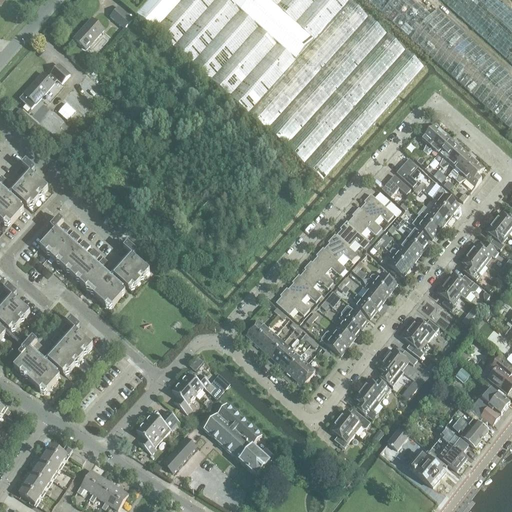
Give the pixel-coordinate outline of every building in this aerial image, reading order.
[(149,0),(136,15),(324,182),(424,69),(349,3),(350,2),(347,0),(149,0)] [(431,18),(410,0),(365,0),(381,14),(411,40),(511,131),(511,77),(437,10),(431,18)] [(440,0),(511,64),(511,10),(500,0),(440,0)] [(119,8),(110,18),(124,32),(133,22),(119,8)] [(92,21),(74,40),(86,51),(104,31),(92,21)] [(43,75),(24,96),(20,100),(32,110),(36,106),(54,86),(54,85),(57,82),(62,86),(70,77),(59,67),(51,76),(48,80),(43,75)] [(68,123),(76,114),(67,106),(59,115),(68,123)] [(38,127),(20,111),(16,116),(34,132),(38,127)] [(423,152),(425,154),(443,133),(434,126),(421,140),(426,144),(423,152)] [(443,133),(425,154),(426,155),(433,151),(438,155),(451,140),(443,133)] [(451,140),(438,155),(442,159),(439,166),(441,168),(459,147),(451,140)] [(459,147),(441,168),(442,170),(450,165),(454,169),(467,155),(459,147)] [(467,155),(454,169),(458,173),(455,181),(457,182),(475,162),(467,155)] [(408,160),(404,165),(413,173),(417,168),(408,160)] [(477,177),(484,169),(475,162),(457,182),(458,184),(466,180),(475,188),(481,180),(477,177)] [(12,195),(27,208),(27,209),(32,203),(35,205),(40,200),(37,198),(40,194),(43,197),(48,191),(32,176),(35,173),(32,170),(33,169),(26,163),(16,175),(20,179),(23,175),(27,179),(12,195)] [(409,177),(413,173),(404,165),(400,169),(409,177)] [(416,184),(409,177),(400,169),(396,174),(412,189),(416,184)] [(0,221),(4,226),(7,223),(11,227),(24,212),(0,190),(0,185),(1,184),(5,187),(9,183),(2,177),(0,178),(0,221)] [(410,191),(394,177),(390,181),(398,189),(406,196),(410,191)] [(386,186),(394,194),(398,189),(390,181),(389,181),(386,186)] [(381,191),(390,199),(394,194),(386,186),(385,186),(381,191)] [(459,207),(450,200),(451,198),(441,190),(432,200),(436,203),(443,208),(452,215),(457,208),(459,207)] [(464,194),(458,200),(462,204),(468,198),(464,194)] [(370,196),(366,201),(367,202),(360,210),(373,222),(379,216),(387,224),(394,216),(370,196)] [(452,215),(436,203),(430,212),(445,224),(452,215)] [(373,222),(360,210),(358,209),(355,213),(357,214),(348,224),(361,236),(367,229),(375,237),(376,237),(378,239),(384,232),(373,222)] [(445,224),(430,212),(426,216),(422,214),(419,217),(423,220),(439,232),(445,224)] [(496,219),(492,223),(509,236),(511,232),(511,216),(509,221),(501,214),(497,219),(496,219)] [(77,243),(81,239),(74,232),(66,241),(60,235),(63,231),(67,234),(71,230),(59,219),(53,226),(54,227),(51,230),(55,233),(40,250),(46,255),(49,252),(53,255),(50,258),(56,264),(59,261),(62,264),(60,267),(66,273),(69,270),(72,273),(69,276),(76,282),(79,279),(82,282),(79,285),(86,290),(88,287),(96,294),(94,297),(106,308),(108,305),(112,309),(126,294),(99,271),(103,266),(106,270),(110,265),(103,259),(96,267),(89,262),(93,258),(97,261),(100,256),(93,250),(86,258),(80,253),(83,249),(87,252),(91,248),(83,241),(76,250),(70,244),(73,240),(77,243)] [(439,232),(423,220),(416,229),(432,241),(439,232)] [(361,236),(348,224),(346,223),(342,227),(343,229),(336,237),(349,249),(355,243),(363,250),(365,248),(368,250),(372,245),(361,236)] [(509,236),(492,223),(489,228),(490,228),(486,233),(494,240),(490,244),(500,252),(504,247),(502,245),(509,236)] [(414,231),(411,236),(406,232),(403,236),(408,240),(407,240),(423,252),(430,244),(414,231)] [(349,249),(336,237),(334,236),(330,241),(331,242),(324,251),(337,263),(343,256),(354,266),(360,259),(349,249)] [(423,252),(407,240),(401,249),(416,261),(423,252)] [(114,278),(129,291),(132,287),(135,289),(141,283),(138,280),(141,277),(144,279),(150,273),(134,258),(137,255),(134,252),(135,251),(128,245),(117,257),(122,261),(125,257),(129,261),(114,278)] [(472,249),(468,254),(485,267),(492,258),(494,260),(498,255),(488,247),(485,251),(477,245),(473,250),(472,249)] [(346,270),(337,263),(324,251),(322,249),(318,254),(319,256),(312,264),(325,276),(331,270),(339,277),(346,270)] [(416,261),(401,249),(397,253),(392,250),(389,254),(391,255),(394,257),(410,269),(416,261)] [(485,267),(468,254),(465,258),(465,259),(461,264),(470,270),(466,275),(476,283),(480,278),(478,276),(485,267)] [(410,269),(394,257),(391,255),(388,259),(391,261),(389,264),(387,266),(403,278),(410,269)] [(503,282),(511,270),(511,264),(509,262),(497,278),(503,282)] [(325,276),(312,264),(310,263),(306,268),(307,269),(300,277),(313,289),(319,283),(327,291),(329,289),(332,291),(336,286),(334,284),(325,276)] [(381,274),(377,279),(374,276),(370,280),(374,283),(390,295),(397,286),(381,274)] [(479,289),(474,285),(464,277),(460,282),(452,275),(448,280),(444,284),(461,297),(465,301),(471,294),(476,294),(479,289)] [(313,289),(300,277),(298,276),(294,281),(295,282),(288,291),(301,303),(307,297),(315,304),(318,301),(320,303),(324,299),(313,289)] [(374,283),(368,291),(383,303),(390,295),(374,283)] [(453,307),(461,297),(444,284),(441,289),(441,290),(437,295),(445,301),(442,305),(452,314),(455,316),(459,311),(456,309),(453,307)] [(489,293),(493,289),(487,285),(483,289),(489,293)] [(0,312),(0,324),(9,333),(13,328),(16,331),(22,324),(19,322),(22,318),(25,321),(30,315),(14,300),(17,297),(14,294),(15,293),(8,287),(0,296),(0,300),(2,303),(5,299),(9,303),(0,312)] [(310,310),(301,303),(288,291),(286,290),(282,295),(283,296),(276,305),(289,317),(295,310),(303,318),(305,316),(308,312),(310,310)] [(383,303),(368,291),(361,300),(377,312),(383,303)] [(377,312),(361,300),(357,296),(354,300),(358,304),(354,308),(370,321),(377,312)] [(368,323),(352,311),(349,308),(347,308),(342,315),(343,317),(361,332),(368,323)] [(283,322),(286,318),(277,310),(274,313),(283,322)] [(467,328),(478,314),(473,310),(462,325),(467,328)] [(489,324),(493,319),(488,315),(484,321),(489,324)] [(361,332),(343,317),(340,321),(342,323),(339,328),(354,340),(361,332)] [(66,342),(58,335),(51,342),(56,346),(59,342),(63,346),(48,362),(63,375),(67,371),(70,374),(76,367),(73,365),(76,361),(79,364),(84,357),(81,355),(85,351),(87,354),(93,348),(77,333),(80,330),(77,327),(78,326),(71,320),(60,332),(65,336),(68,332),(72,336),(66,342)] [(412,325),(409,329),(425,342),(428,344),(435,335),(439,330),(429,322),(425,327),(417,320),(413,325),(412,325)] [(246,337),(254,345),(267,330),(259,322),(246,337)] [(354,340),(339,328),(332,337),(348,349),(354,340)] [(425,342),(409,329),(405,334),(406,334),(402,339),(410,346),(407,350),(420,361),(424,356),(420,353),(428,344),(425,342)] [(267,330),(254,345),(262,352),(275,337),(267,330)] [(348,349),(332,337),(328,333),(321,342),(325,345),(341,357),(348,349)] [(1,342),(6,347),(11,341),(6,336),(1,342)] [(275,337),(262,352),(270,359),(283,344),(275,337)] [(33,339),(27,346),(28,347),(25,350),(28,353),(14,369),(20,375),(23,372),(31,379),(28,382),(40,393),(43,390),(47,393),(60,379),(34,355),(37,351),(41,354),(45,350),(33,339)] [(315,351),(318,347),(309,339),(306,342),(315,351)] [(283,344),(270,359),(278,366),(291,351),(283,344)] [(291,351),(278,366),(286,373),(302,356),(298,353),(296,355),(291,351)] [(388,355),(385,360),(401,373),(408,364),(413,367),(417,362),(405,353),(401,357),(393,351),(389,356),(388,355)] [(465,364),(469,358),(464,354),(459,360),(465,364)] [(302,356),(286,373),(294,380),(308,366),(300,359),(302,356)] [(198,360),(189,369),(195,374),(204,365),(198,360)] [(401,373),(385,360),(381,364),(382,365),(378,370),(386,376),(382,381),(392,389),(396,384),(403,375),(401,373)] [(511,369),(499,360),(491,370),(495,373),(489,381),(508,395),(511,389),(511,378),(510,376),(509,375),(511,371),(511,369)] [(436,370),(430,365),(427,369),(433,374),(436,370)] [(308,366),(294,380),(303,388),(316,373),(308,366)] [(470,377),(463,371),(455,380),(463,386),(470,377)] [(188,377),(181,385),(196,399),(204,390),(211,397),(211,396),(210,396),(215,391),(216,391),(199,376),(199,377),(202,379),(198,384),(188,376),(188,377)] [(361,390),(377,403),(379,405),(386,396),(387,396),(391,391),(380,383),(377,388),(369,381),(365,386),(364,386),(361,390)] [(196,399),(181,385),(173,394),(172,393),(172,394),(181,402),(177,407),(174,404),(174,405),(187,417),(188,416),(187,416),(191,411),(192,412),(192,411),(188,407),(196,399)] [(459,394),(450,387),(447,390),(456,398),(459,394)] [(377,403),(361,390),(357,395),(358,396),(354,401),(362,407),(358,411),(368,419),(372,423),(376,418),(376,414),(373,413),(379,405),(377,403)] [(488,394),(480,404),(500,419),(510,405),(499,396),(491,390),(488,394)] [(478,402),(472,411),(481,418),(488,423),(493,427),(500,419),(480,404),(478,402)] [(227,406),(204,432),(257,479),(260,475),(262,478),(266,478),(270,474),(269,470),(267,468),(270,464),(269,464),(274,459),(265,451),(261,456),(252,448),(262,438),(262,437),(263,436),(261,434),(260,436),(227,406)] [(0,407),(0,425),(3,427),(0,424),(0,417),(3,414),(8,418),(11,414),(0,407)] [(452,421),(445,429),(449,433),(454,437),(459,431),(466,437),(463,441),(475,451),(488,433),(476,424),(472,430),(461,420),(466,414),(463,411),(456,419),(458,422),(456,425),(452,421)] [(153,416),(145,425),(163,441),(171,433),(172,434),(172,433),(179,424),(180,425),(180,424),(167,412),(166,413),(169,415),(162,424),(152,415),(152,416),(153,416)] [(370,425),(366,422),(356,414),(353,418),(345,412),(341,417),(340,417),(337,421),(355,436),(361,429),(364,431),(366,431),(370,425)] [(355,436),(337,421),(333,426),(334,426),(330,431),(338,438),(334,442),(344,450),(348,445),(355,436)] [(163,441),(145,425),(137,434),(137,433),(136,434),(146,442),(141,447),(138,444),(138,445),(152,457),(152,456),(151,456),(156,451),(156,452),(157,451),(155,450),(163,441)] [(395,451),(406,436),(399,432),(389,446),(395,451)] [(384,436),(379,433),(372,441),(377,445),(384,436)] [(162,466),(173,476),(196,449),(186,440),(162,466)] [(447,445),(437,459),(455,473),(466,460),(460,456),(466,448),(458,441),(452,449),(447,445)] [(19,496),(41,511),(43,507),(38,503),(43,495),(49,498),(51,495),(46,491),(51,482),(57,486),(59,483),(53,479),(59,470),(65,474),(67,471),(62,467),(67,458),(83,468),(86,463),(66,450),(63,454),(51,447),(19,496)] [(430,455),(423,463),(414,474),(433,490),(445,476),(439,471),(443,466),(438,462),(430,455)] [(104,481),(91,473),(77,495),(81,497),(84,491),(93,497),(89,503),(90,503),(104,481)] [(116,489),(104,481),(90,503),(93,505),(97,499),(105,505),(102,510),(102,511),(116,489)] [(118,511),(129,497),(116,489),(102,511),(104,511),(105,511),(109,507),(116,511),(118,511)]
